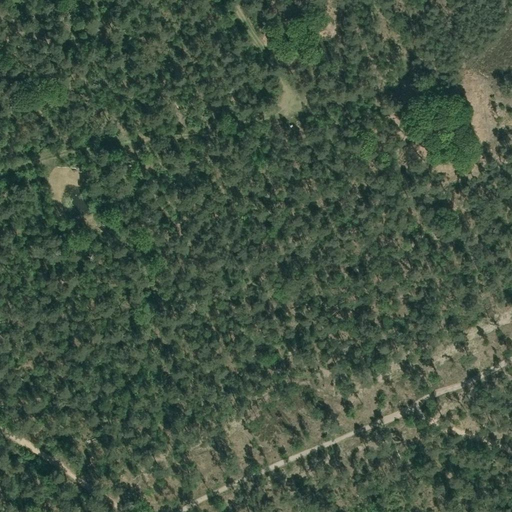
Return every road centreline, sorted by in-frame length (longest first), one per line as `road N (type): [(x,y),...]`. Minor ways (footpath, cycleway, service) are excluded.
road 1 (track): [(0,174),(82,146),(200,135),(282,109),(291,90),(233,0)]
road 2 (track): [(180,511),(511,360)]
road 3 (unknown): [(0,428),(129,511)]
road 4 (track): [(114,0),(103,35),(75,43),(12,28),(0,10)]
